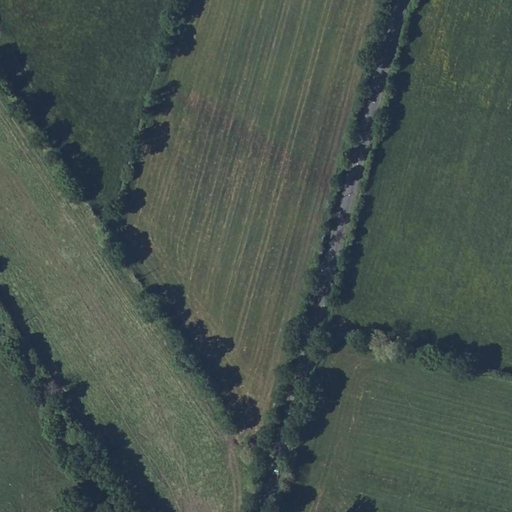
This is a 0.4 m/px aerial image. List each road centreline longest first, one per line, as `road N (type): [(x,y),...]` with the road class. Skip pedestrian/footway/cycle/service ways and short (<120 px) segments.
road 1 (unclassified): [(402,0),(265,511)]
road 2 (track): [(114,511),(0,343)]
